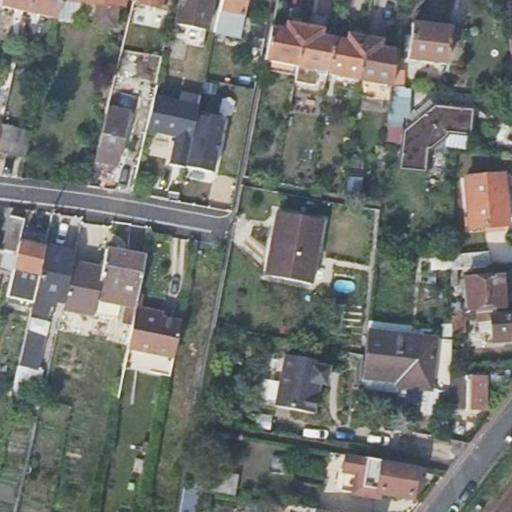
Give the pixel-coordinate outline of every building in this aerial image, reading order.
[(30,0),(0,0),(0,6),(28,12),(30,0)] [(60,0),(30,0),(28,12),(57,19),(60,0)] [(60,0),(57,19),(72,20),(74,3),(80,3),(80,0),(60,0)] [(121,0),(80,0),(80,3),(88,4),(86,23),(111,26),(113,6),(121,7),(121,0)] [(165,0),(133,0),(133,3),(164,9),(165,0)] [(181,0),(177,24),(206,31),(211,0),(181,0)] [(246,0),(221,0),(215,33),(239,37),(246,0)] [(265,37),(268,22),(260,21),(257,36),(265,37)] [(272,27),(266,59),(298,65),(299,57),(306,26),(288,23),(286,29),(272,27)] [(448,59),(451,27),(413,23),(410,60),(447,63),(448,59)] [(298,65),(296,76),(295,81),(324,88),(326,72),(334,38),(322,36),(323,29),(306,26),(299,57),(298,65)] [(467,28),(451,27),(448,59),(464,60),(467,28)] [(334,38),(326,72),(358,78),(366,37),(349,34),(347,41),(334,38)] [(366,37),(358,78),(392,84),(395,50),(383,48),(383,40),(366,37)] [(44,76),(47,62),(32,58),(29,72),(44,76)] [(266,59),(264,69),(296,76),(298,65),(266,59)] [(118,66),(108,109),(130,113),(132,104),(122,102),(130,68),(118,66)] [(447,132),(470,134),(473,109),(438,105),(404,130),(401,168),(426,170),(428,146),(432,147),(448,135),(447,132)] [(108,109),(95,162),(111,165),(118,167),(130,113),(108,109)] [(225,121),(197,115),(186,167),(214,173),(225,121)] [(32,131),(2,124),(0,131),(0,153),(25,159),(32,131)] [(134,181),(139,160),(129,159),(124,180),(134,181)] [(95,162),(90,187),(98,188),(101,169),(109,170),(111,165),(95,162)] [(504,174),(467,177),(471,228),(509,224),(504,174)] [(322,220),(276,213),(266,276),(311,284),(322,220)] [(0,270),(13,274),(14,269),(20,243),(26,221),(12,218),(4,251),(0,268),(0,270)] [(14,269),(28,272),(39,274),(45,249),(20,243),(14,269)] [(75,254),(45,248),(45,249),(39,274),(37,288),(31,311),(51,315),(54,301),(64,303),(73,266),(75,254)] [(138,296),(146,257),(107,251),(103,271),(99,290),(118,293),(138,296)] [(453,254),(452,270),(488,267),(488,252),(453,254)] [(63,310),(93,316),(99,290),(103,271),(73,266),(64,303),(63,310)] [(29,274),(25,285),(37,288),(39,274),(28,272),(29,274)] [(465,279),(467,305),(467,310),(504,307),(503,276),(465,279)] [(13,344),(23,347),(25,340),(27,330),(31,311),(32,306),(37,288),(25,285),(13,344)] [(99,290),(93,316),(113,319),(118,293),(99,290)] [(136,307),(159,312),(160,305),(137,301),(136,307)] [(467,305),(452,306),(452,315),(463,314),(467,314),(467,310),(467,305)] [(149,368),(169,371),(180,316),(159,312),(136,307),(129,344),(152,348),(149,368)] [(492,316),(491,312),(480,313),(481,331),(493,330),(492,316)] [(463,314),(452,315),(453,333),(465,331),(463,314)] [(511,315),(492,316),(493,330),(493,342),(509,341),(510,335),(511,334),(511,315)] [(368,332),(365,355),(363,378),(408,383),(409,376),(433,378),(436,339),(368,332)] [(43,344),(25,340),(23,347),(19,365),(38,369),(43,344)] [(74,370),(80,353),(63,346),(56,363),(74,370)] [(287,356),(278,407),(316,414),(321,384),(329,386),(332,368),(325,367),(325,362),(287,356)] [(451,376),(450,394),(453,394),(453,409),(469,409),(470,376),(451,376)] [(470,376),(469,409),(486,409),(487,377),(470,376)] [(347,455),(341,492),(380,498),(380,493),(413,498),(417,467),(347,455)] [(239,474),(196,467),(192,489),(235,496),(239,474)]
